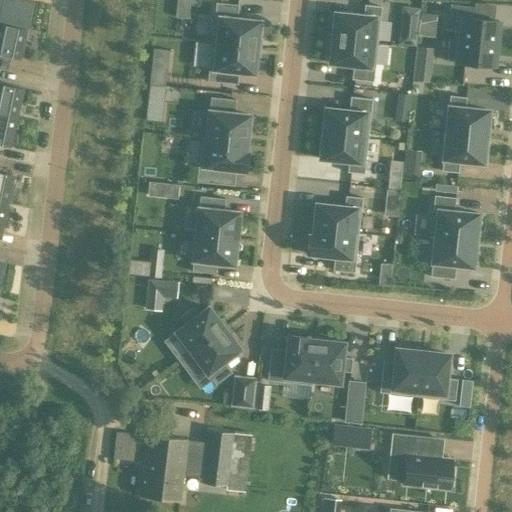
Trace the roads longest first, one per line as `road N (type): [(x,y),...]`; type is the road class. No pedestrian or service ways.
road 1 (residential): [(299,0),(273,288),(287,299),(499,322)]
road 2 (residential): [(0,360),(27,357),(37,341),(74,0)]
road 3 (residential): [(478,511),(499,322)]
road 4 (residential): [(499,322),(511,194)]
